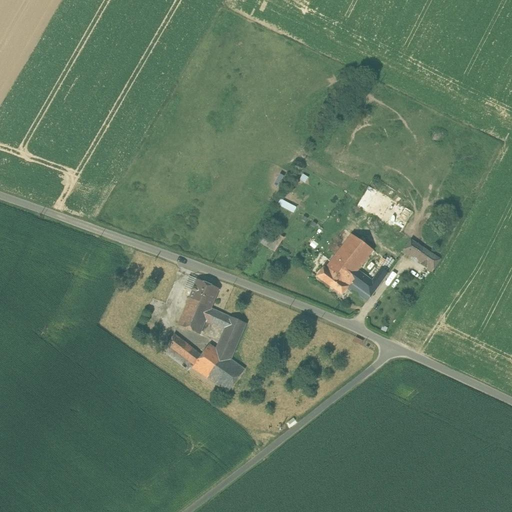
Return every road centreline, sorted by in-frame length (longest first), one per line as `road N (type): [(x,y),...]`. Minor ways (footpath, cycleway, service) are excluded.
road 1 (unclassified): [(401,350),(0,195)]
road 2 (unclassified): [(187,511),(401,350)]
road 3 (unclassified): [(511,402),(401,350)]
